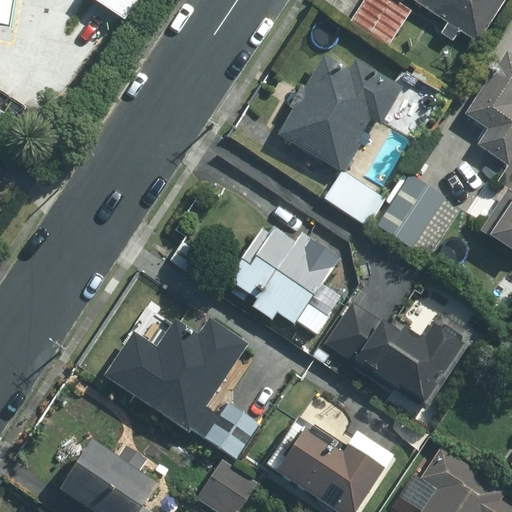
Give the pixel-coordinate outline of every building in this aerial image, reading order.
[(0,0),(0,21),(11,24),(14,0),(0,0)] [(136,0),(102,0),(126,16),(136,0)] [(403,0),(468,43),(496,0),(403,0)] [(511,58),(499,51),(462,114),(487,128),(475,150),(501,165),(463,231),(511,259),(511,58)] [(392,94),(317,53),(271,135),(346,177),(392,94)] [(444,200),(407,177),(373,230),(409,253),(444,200)] [(227,293),(294,336),(342,263),(274,220),(227,293)] [(349,306),(322,349),(426,414),(472,340),(437,318),(418,349),(349,306)] [(134,343),(107,384),(202,444),(218,420),(210,415),(253,348),(213,323),(198,345),(175,331),(158,358),(134,343)] [(264,468),(334,511),(362,511),(389,471),(299,414),(264,468)] [(90,447),(55,500),(73,511),(181,511),(184,508),(90,447)] [(422,511),(511,511),(511,496),(434,450),(415,482),(434,493),(422,511)]
